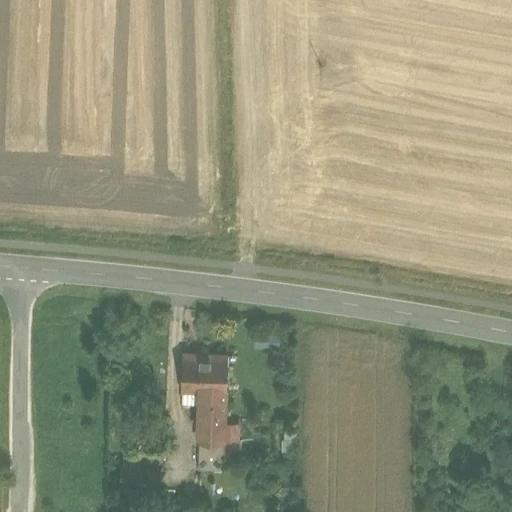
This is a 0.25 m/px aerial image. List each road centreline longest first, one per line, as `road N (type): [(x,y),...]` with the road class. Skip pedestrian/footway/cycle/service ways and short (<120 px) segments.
road 1 (tertiary): [(26,263),(320,296),(511,333)]
road 2 (unclassified): [(20,511),(26,263)]
